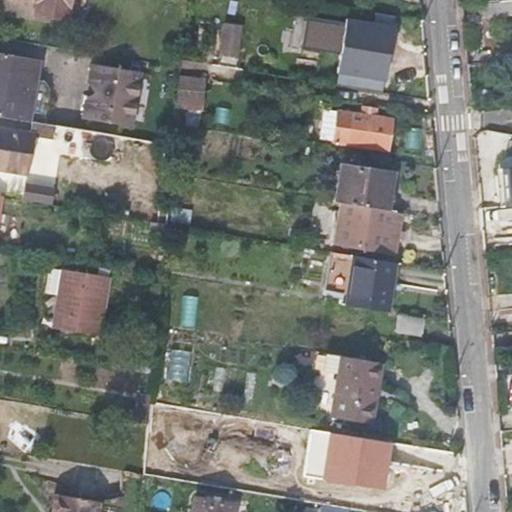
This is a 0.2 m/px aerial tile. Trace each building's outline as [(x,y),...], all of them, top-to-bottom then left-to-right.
[(29,0),(38,1),(36,13),(68,19),(70,0),(29,0)] [(511,0),(502,0),(482,2),(484,17),(511,14),(511,0)] [(385,79),(394,28),(346,19),(337,71),(385,79)] [(247,24),(226,20),(221,51),(240,55),(247,24)] [(0,116),(27,121),(31,95),(37,58),(0,52),(0,116)] [(110,55),(105,81),(177,94),(178,72),(178,70),(179,69),(179,67),(110,55)] [(206,76),(179,75),(178,102),(205,104),(206,76)] [(105,81),(101,107),(175,120),(177,94),(105,81)] [(31,95),(27,121),(31,121),(48,124),(52,99),(31,95)] [(386,149),(390,119),(375,117),(376,108),(361,106),(360,114),(323,109),(319,138),(386,149)] [(101,107),(97,133),(172,146),(174,123),(175,120),(101,107)] [(0,116),(0,168),(26,173),(32,132),(29,132),(31,121),(27,121),(0,116)] [(364,207),(387,210),(393,173),(340,164),(334,202),(339,202),(364,207)] [(511,167),(503,169),(506,207),(511,206),(511,167)] [(54,202),(55,184),(26,182),(25,200),(54,202)] [(364,207),(339,202),(337,217),(362,221),(358,247),(393,253),(400,213),(387,210),(364,207)] [(340,302),(388,311),(392,284),(387,284),(390,262),(344,254),(330,252),(324,290),(341,293),(340,302)] [(99,267),(97,273),(62,268),(48,267),(44,292),(57,295),(51,328),(100,335),(109,275),(108,275),(109,268),(99,267)] [(422,316),(397,312),(393,331),(420,335),(422,316)] [(152,374),(154,358),(123,353),(120,369),(152,374)] [(382,362),(327,353),(324,369),(338,372),(330,416),(370,423),(382,362)] [(150,401),(150,393),(136,391),(134,422),(147,425),(150,401)] [(23,403),(0,399),(0,414),(21,418),(22,412),(24,408),(23,403)] [(125,423),(124,459),(124,469),(143,470),(144,425),(125,423)] [(385,488),(393,443),(329,433),(322,478),(385,488)] [(123,471),(124,469),(124,459),(98,456),(97,466),(123,471)] [(449,511),(444,456),(404,460),(408,511),(449,511)] [(51,511),(96,511),(99,497),(55,489),(51,511)] [(191,511),(233,511),(235,503),(194,497),(191,511)] [(347,511),(348,509),(308,502),(307,511),(347,511)]
